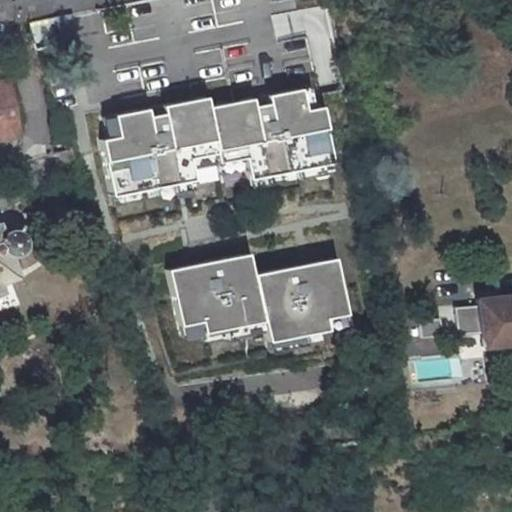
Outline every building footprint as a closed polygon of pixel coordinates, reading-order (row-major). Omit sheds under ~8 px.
[(0,135),(18,133),(9,76),(0,77),(0,135)] [(145,107),(110,114),(114,135),(97,138),(111,206),(246,179),(248,189),(276,183),(277,188),(295,185),(294,178),(330,170),(326,157),(317,108),(300,111),(296,90),(264,97),(265,104),(250,107),(248,97),(206,106),(203,94),(156,103),(157,111),(147,114),(145,107)] [(315,95),(317,108),(326,157),(355,151),(344,90),(328,93),(315,95)] [(0,280),(10,276),(4,254),(8,254),(11,254),(14,253),(15,251),(17,249),(19,244),(19,238),(18,236),(15,232),(10,229),(5,228),(3,230),(0,231),(0,280)] [(191,264),(165,269),(176,324),(198,320),(200,332),(260,320),(264,341),(323,329),(321,317),(343,313),(333,258),(251,274),(247,254),(191,264)] [(511,293),(476,298),(481,345),(511,341),(511,293)] [(453,307),(455,334),(474,333),(472,306),(453,307)] [(437,318),(415,320),(417,337),(439,335),(437,318)] [(267,352),(297,347),(295,338),(266,343),(267,352)]
